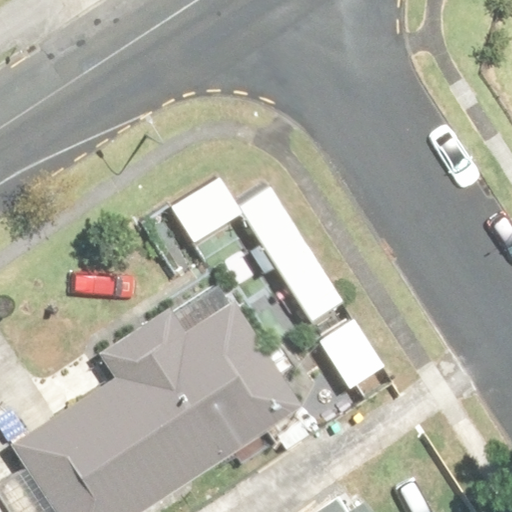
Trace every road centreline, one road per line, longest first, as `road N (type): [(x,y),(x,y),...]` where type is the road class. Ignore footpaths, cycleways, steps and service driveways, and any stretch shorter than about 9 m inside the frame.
road 1 (residential): [(313,0),(511,337)]
road 2 (tertiary): [(0,146),(228,0)]
